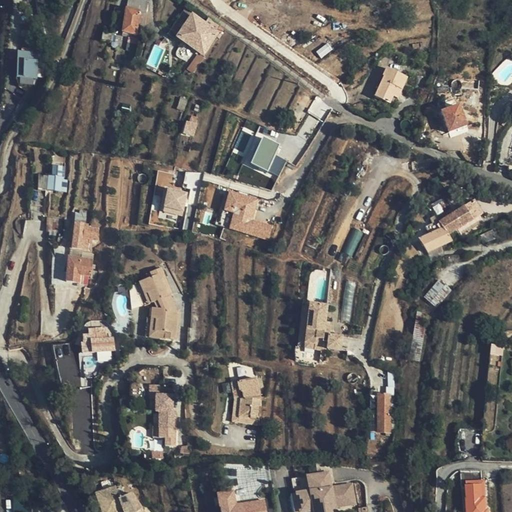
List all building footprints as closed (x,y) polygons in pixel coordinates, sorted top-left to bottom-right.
[(137,37),(142,37),(147,4),(127,0),(122,35),(125,35),(125,39),(137,41),(137,37)] [(217,36),(193,19),(178,40),(203,56),(217,36)] [(109,46),(110,37),(101,36),(101,45),(109,46)] [(133,56),(135,47),(126,45),(125,54),(133,56)] [(154,49),(147,66),(155,69),(163,53),(154,49)] [(17,52),(18,79),(40,78),(39,51),(17,52)] [(401,90),(406,78),(384,69),(381,76),(383,77),(374,97),(389,104),(396,88),(401,90)] [(465,128),(457,108),(440,115),(448,135),(465,128)] [(192,135),(192,127),(176,126),(176,135),(192,135)] [(252,167),(270,173),(280,143),(261,137),(252,167)] [(48,176),(49,191),(68,190),(67,166),(53,167),(54,175),(48,176)] [(187,172),(185,185),(191,186),(193,173),(187,172)] [(186,219),(188,191),(164,189),(162,218),(168,218),(167,222),(177,223),(177,218),(186,219)] [(270,241),(274,225),(255,220),(260,199),(229,191),(224,211),(233,213),(229,231),(270,241)] [(473,203),(440,223),(447,236),(480,215),(473,203)] [(447,236),(440,223),(435,216),(430,220),(434,225),(424,230),(428,238),(422,241),(420,238),(417,239),(419,241),(418,242),(426,255),(450,242),(447,236)] [(63,232),(62,219),(47,219),(48,232),(63,232)] [(89,250),(89,239),(85,239),(85,232),(73,232),(73,250),(89,250)] [(92,272),(92,262),(68,261),(67,269),(67,272),(67,285),(76,285),(77,285),(79,285),(79,277),(91,277),(92,279),(98,280),(98,272),(92,272)] [(141,272),(133,276),(138,288),(143,286),(148,297),(151,295),(157,308),(149,308),(149,337),(172,337),(172,308),(162,308),(161,291),(166,289),(154,262),(139,268),(141,272)] [(138,288),(133,276),(127,279),(137,302),(148,297),(143,286),(138,288)] [(437,308),(453,290),(440,279),(425,297),(437,308)] [(162,308),(172,308),(166,289),(161,291),(162,308)] [(189,295),(189,323),(203,323),(202,295),(189,295)] [(324,337),(328,308),(312,305),(310,320),(306,319),(303,344),(312,345),(312,351),(322,352),(322,350),(347,354),(349,341),(324,337)] [(203,323),(189,323),(187,323),(187,347),(203,347),(203,323)] [(84,356),(90,356),(111,354),(115,353),(112,329),(92,330),(92,335),(86,336),(87,342),(83,342),(84,356)] [(111,354),(90,356),(91,363),(112,361),(111,354)] [(94,390),(93,387),(89,360),(76,362),(76,366),(81,392),(94,390)] [(72,393),(81,392),(76,366),(69,366),(72,393)] [(171,372),(163,373),(163,382),(155,382),(156,396),(157,409),(160,409),(173,409),(171,372)] [(254,381),(235,385),(237,394),(240,393),(242,402),(237,401),(236,420),(249,422),(249,419),(257,420),(258,401),(254,381)] [(237,394),(235,385),(229,386),(232,403),(230,426),(256,429),(257,420),(249,419),(249,422),(236,420),(237,401),(242,402),(240,393),(237,394)] [(379,396),(379,405),(388,405),(388,397),(379,396)] [(388,405),(379,405),(379,434),(385,434),(385,437),(388,437),(388,405)] [(177,434),(176,409),(173,409),(160,409),(161,422),(161,434),(166,434),(177,434)] [(177,443),(177,434),(166,434),(167,443),(177,443)] [(476,459),(479,436),(461,434),(458,457),(476,459)] [(226,474),(223,464),(214,467),(216,476),(226,474)] [(309,486),(295,489),(300,510),(313,507),(313,511),(319,511),(336,509),(335,503),(354,499),(350,478),(331,482),(328,468),(306,473),(309,486)] [(463,499),(463,511),(487,511),(487,509),(484,509),(483,485),(464,486),(465,499),(463,499)] [(136,511),(137,509),(136,506),(132,505),(130,502),(124,501),(124,499),(119,500),(115,489),(95,496),(101,511),(136,511)] [(300,510),(295,489),(288,490),(292,511),(300,510)] [(217,493),(220,511),(268,511),(266,499),(238,504),(235,490),(217,493)] [(368,511),(366,500),(357,502),(359,511),(368,511)]
